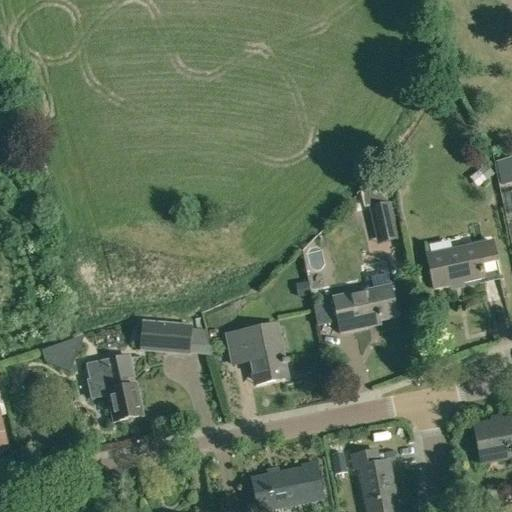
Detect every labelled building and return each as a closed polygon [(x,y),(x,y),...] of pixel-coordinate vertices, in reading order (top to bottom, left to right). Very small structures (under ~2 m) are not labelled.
[(511,175),(511,172),(509,160),(497,164),(503,185),(511,183),(509,176),(511,175)] [(396,229),(390,204),(368,209),(374,234),(396,229)] [(481,266),(497,262),(493,242),(427,256),(434,290),(484,279),(481,266)] [(369,325),(398,319),(391,287),(390,287),(387,275),(371,278),(373,290),(333,299),(333,303),(313,307),(317,327),(338,322),(340,334),(370,328),(369,325)] [(192,328),(144,323),(142,351),(189,356),(192,328)] [(267,383),(288,379),(285,365),(290,364),(289,361),(285,362),(278,326),(228,336),(233,366),(251,362),(254,381),(266,379),(267,383)] [(84,338),(41,353),(44,363),(69,374),(77,354),(81,353),(80,348),(84,338)] [(115,423),(142,417),(135,386),(128,388),(126,378),(133,377),(129,357),(86,365),(90,382),(87,382),(91,402),(110,398),(115,423)] [(481,465),(511,459),(511,418),(474,426),(481,465)] [(367,511),(398,511),(389,462),(380,464),(377,452),(351,457),(354,470),(359,469),(367,511)] [(341,454),(331,456),(335,475),(345,473),(341,454)] [(257,511),(263,511),(323,500),(316,464),(300,467),(301,470),(251,479),(257,511)]
